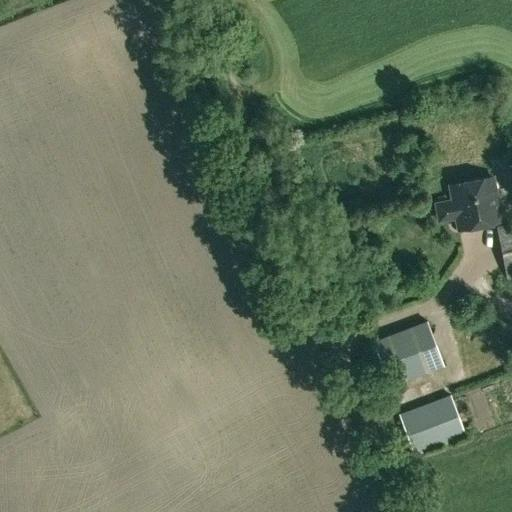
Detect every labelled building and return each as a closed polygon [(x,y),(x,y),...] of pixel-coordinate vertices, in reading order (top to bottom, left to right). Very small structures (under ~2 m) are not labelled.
[(440,202),(443,220),(456,217),(458,228),(500,220),(492,177),(450,185),(453,199),(440,202)] [(506,276),(511,275),(511,224),(496,228),(506,276)] [(472,226),(418,235),(423,268),(477,259),(472,226)] [(434,277),(378,296),(385,318),(441,299),(434,277)] [(445,363),(428,319),(374,341),(392,384),(445,363)] [(400,415),(414,453),(464,434),(450,396),(400,415)]
